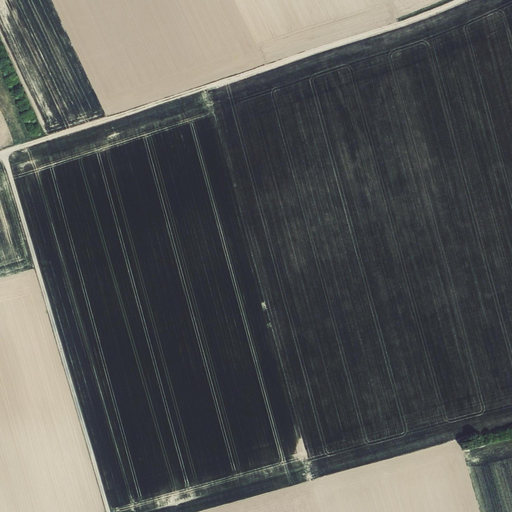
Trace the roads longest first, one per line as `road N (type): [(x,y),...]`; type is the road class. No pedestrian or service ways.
road 1 (track): [(107,511),(3,152)]
road 2 (track): [(3,152),(237,77)]
road 3 (track): [(460,0),(237,77)]
